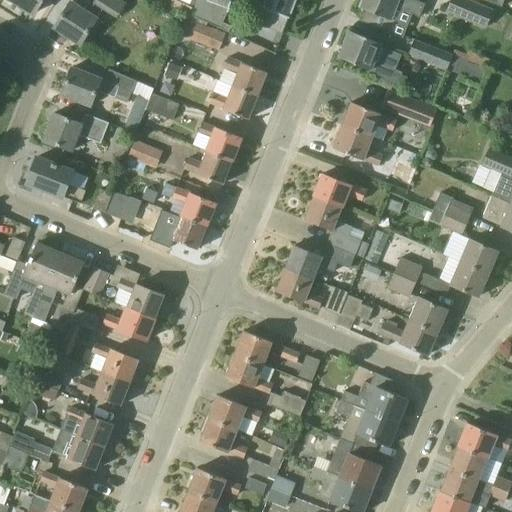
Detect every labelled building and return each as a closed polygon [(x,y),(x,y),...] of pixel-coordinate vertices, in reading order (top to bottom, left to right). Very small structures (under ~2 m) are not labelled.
[(9,0),(33,15),(43,0),(9,0)] [(71,3),(54,29),(80,45),(103,10),(117,19),(126,4),(119,0),(95,0),(87,13),(71,3)] [(207,1),(207,0),(195,0),(192,7),(190,14),(239,36),(242,31),(223,23),(229,9),(207,1)] [(296,0),(265,0),(262,8),(257,23),(265,27),(271,12),(289,18),(296,0)] [(396,7),(420,17),(425,4),(414,0),(362,0),(359,7),(366,10),(361,21),(395,35),(398,26),(396,21),(391,19),(396,7)] [(493,11),(467,0),(452,0),(448,10),(486,27),(493,11)] [(188,19),(182,34),(218,50),(225,34),(188,19)] [(402,71),(375,60),(381,43),(350,31),(338,58),(369,70),(368,72),(405,87),(409,77),(401,74),(402,71)] [(453,55),(416,40),(409,55),(445,70),(453,55)] [(468,62),(469,61),(453,55),(447,70),(479,82),(484,68),(468,62)] [(232,87),(257,97),(267,73),(228,58),(224,69),(237,74),(232,86),(232,87)] [(183,68),(169,62),(164,75),(178,80),(183,68)] [(116,99),(128,102),(137,81),(110,69),(104,82),(71,69),(61,95),(92,107),(97,92),(116,99)] [(257,97),(232,87),(227,100),(214,94),(210,104),(248,120),(257,97)] [(372,105),(376,95),(357,87),(353,98),(372,105)] [(390,91),(382,106),(429,126),(436,109),(390,91)] [(180,104),(153,94),(147,109),(173,120),(180,104)] [(149,101),(138,95),(125,128),(136,133),(149,101)] [(342,125),(373,137),(377,125),(392,131),(396,121),(351,103),(342,125)] [(109,124),(85,115),(81,125),(54,114),(43,141),(72,152),(78,135),(101,144),(109,124)] [(500,130),(511,134),(511,130),(511,123),(504,121),(500,130)] [(241,138),(202,123),(198,135),(211,140),(206,152),(232,162),(241,138)] [(373,137),(342,125),(333,149),(378,167),(382,156),(367,151),(373,137)] [(135,140),(129,156),(155,167),(161,151),(135,140)] [(511,158),(489,149),(481,166),(490,169),(482,187),(494,191),(492,195),(511,204),(511,158)] [(425,156),(427,160),(431,161),(435,159),(437,155),(435,151),(431,150),(427,152),(425,156)] [(232,162),(206,152),(202,164),(188,159),(184,170),(222,185),(232,162)] [(125,165),(143,173),(146,164),(129,157),(125,165)] [(73,173),(36,158),(26,184),(81,205),(86,192),(68,185),(73,173)] [(322,175),(314,197),(341,208),(346,195),(361,201),(365,192),(322,175)] [(114,193),(101,187),(92,210),(105,215),(114,193)] [(215,203),(177,188),(172,199),(174,200),(186,204),(181,216),(206,226),(215,203)] [(148,189),(143,200),(155,204),(159,193),(148,189)] [(474,209),(452,199),(453,198),(440,192),(432,211),(466,225),(474,209)] [(130,199),(115,193),(106,215),(121,221),(130,199)] [(511,204),(492,195),(482,218),(501,225),(501,227),(511,232),(511,204)] [(314,197),(304,221),(331,232),(327,244),(355,255),(364,258),(368,245),(360,241),(348,237),(351,228),(336,222),(341,208),(314,197)] [(429,220),(440,225),(462,234),(466,225),(432,211),(429,220)] [(206,226),(181,216),(176,230),(162,225),(159,234),(197,249),(206,226)] [(4,260),(15,265),(25,243),(13,238),(4,259),(4,260)] [(498,252),(469,240),(459,262),(489,274),(498,252)] [(60,254),(36,244),(22,276),(38,282),(24,313),(34,317),(60,254)] [(337,263),(350,268),(355,255),(327,244),(322,256),(295,245),(285,269),(312,279),(318,266),(334,272),(337,263)] [(65,331),(84,289),(75,285),(83,264),(60,254),(34,317),(23,341),(34,346),(42,327),(51,331),(54,325),(65,331)] [(0,269),(12,274),(15,265),(4,260),(4,259),(0,256),(0,269)] [(423,266),(401,256),(393,274),(415,283),(416,282),(446,296),(450,285),(449,285),(450,284),(424,272),(423,274),(420,272),(423,266)] [(450,284),(449,285),(450,285),(479,297),(489,274),(459,262),(450,284)] [(381,271),(368,265),(363,276),(377,282),(381,271)] [(109,273),(94,267),(84,290),(99,295),(109,273)] [(312,279),(285,269),(276,291),(319,308),(323,299),(307,293),(312,279)] [(415,283),(393,274),(388,288),(409,297),(415,283)] [(23,279),(21,278),(12,275),(4,294),(15,298),(19,288),(23,279)] [(164,295),(121,278),(117,288),(119,289),(114,301),(127,307),(155,318),(164,295)] [(347,293),(333,288),(325,310),(339,315),(347,293)] [(340,316),(354,321),(356,315),(368,319),(372,309),(361,303),(362,300),(348,294),(347,297),(340,316)] [(447,311),(418,298),(408,320),(438,332),(447,311)] [(155,318),(127,307),(121,321),(107,315),(104,324),(146,341),(155,318)] [(101,319),(78,309),(73,323),(81,327),(96,332),(101,319)] [(438,332),(408,320),(404,331),(383,323),(378,334),(428,356),(438,332)] [(81,327),(71,322),(59,351),(70,355),(81,327)] [(272,342),(244,331),(234,354),(263,365),(272,342)] [(139,360),(97,343),(93,353),(107,358),(101,372),(130,383),(139,360)] [(300,354),(285,347),(281,357),(296,363),(300,354)] [(234,354),(225,377),(269,394),(273,385),(269,383),(258,379),(262,367),(263,365),(234,354)] [(320,361),(313,358),(306,356),(299,374),(313,379),(320,361)] [(40,369),(35,382),(58,391),(63,379),(41,369),(40,369)] [(130,383),(101,372),(96,385),(82,380),(78,389),(121,406),(130,383)] [(393,393),(397,383),(397,382),(375,373),(370,384),(364,382),(362,389),(358,397),(344,391),(340,400),(398,423),(408,399),(393,393)] [(35,382),(31,392),(54,401),(58,391),(35,382)] [(306,401),(283,391),(281,396),(273,393),(269,405),(299,419),(306,401)] [(262,412),(218,395),(209,418),(237,430),(242,417),(258,423),(262,412)] [(340,438),(375,451),(378,443),(388,447),(398,423),(340,400),(336,411),(349,416),(340,438)] [(77,436),(105,447),(113,424),(71,408),(67,417),(82,423),(77,436)] [(237,430),(209,418),(200,441),(243,458),(247,449),(232,443),(237,430)] [(467,424),(458,447),(487,459),(493,445),(508,451),(511,442),(467,424)] [(269,442),(285,448),(290,437),(274,430),(269,442)] [(0,446),(8,450),(14,437),(0,431),(0,446)] [(34,442),(35,439),(16,431),(14,437),(8,450),(27,457),(29,454),(48,462),(53,449),(34,442)] [(105,447),(77,436),(71,451),(56,445),(53,453),(95,470),(105,447)] [(375,451),(340,438),(327,472),(340,478),(341,476),(372,489),(381,465),(371,461),(375,451)] [(0,446),(0,462),(3,464),(8,450),(0,446)] [(487,459),(458,447),(449,470),(478,481),(479,480),(487,459)] [(8,450),(3,464),(21,472),(27,457),(8,450)] [(269,466),(252,459),(248,470),(274,481),(276,475),(282,460),(272,456),(269,466)] [(314,467),(309,477),(323,483),(319,494),(331,500),(359,511),(362,511),(372,489),(341,476),(340,478),(327,472),(314,467)] [(188,491),(217,503),(222,490),(237,496),(241,486),(198,468),(188,491)] [(469,504),(475,490),(488,495),(492,485),(479,480),(478,481),(449,470),(440,493),(469,504)] [(88,489),(45,472),(41,481),(56,487),(51,501),(79,511),(88,489)] [(271,488),(290,496),(295,483),(276,475),(274,481),(271,488)] [(511,482),(496,476),(492,485),(509,491),(511,483),(511,482)] [(267,485),(249,477),(244,488),(262,495),(267,485)] [(509,491),(492,485),(488,495),(505,502),(509,491)] [(266,500),(286,508),(290,496),(271,488),(266,500)] [(213,511),(217,503),(188,491),(180,511),(213,511)] [(465,511),(469,504),(440,493),(432,511),(465,511)] [(51,501),(46,511),(38,511),(30,509),(28,511),(78,511),(79,511),(51,501)] [(7,511),(9,506),(0,502),(0,511),(7,511)]
